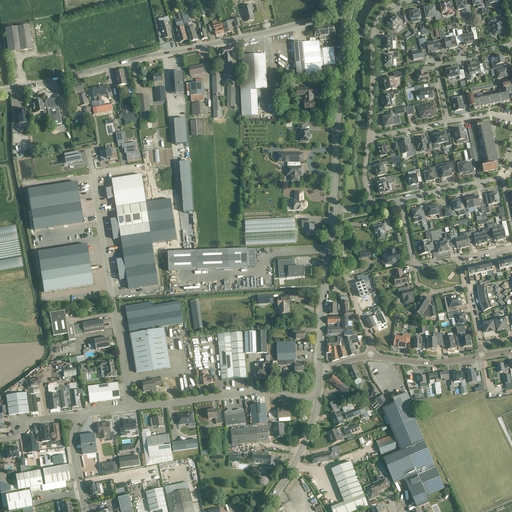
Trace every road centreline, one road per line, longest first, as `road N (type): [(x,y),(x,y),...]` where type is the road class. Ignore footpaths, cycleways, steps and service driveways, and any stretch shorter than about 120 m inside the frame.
road 1 (unclassified): [(0,90),(303,23),(337,6)]
road 2 (unclassified): [(129,408),(90,150)]
road 3 (tertiary): [(333,210),(343,47),(337,6)]
road 4 (unclassified): [(129,408),(254,391),(316,403)]
road 5 (tertiary): [(319,373),(333,210)]
road 6 (residential): [(369,136),(374,24),(387,8),(414,0)]
road 7 (unknown): [(184,275),(246,274),(267,254),(328,252)]
road 8 (residential): [(449,120),(439,61),(511,45)]
road 9 (tertiary): [(262,511),(295,460),(316,403)]
